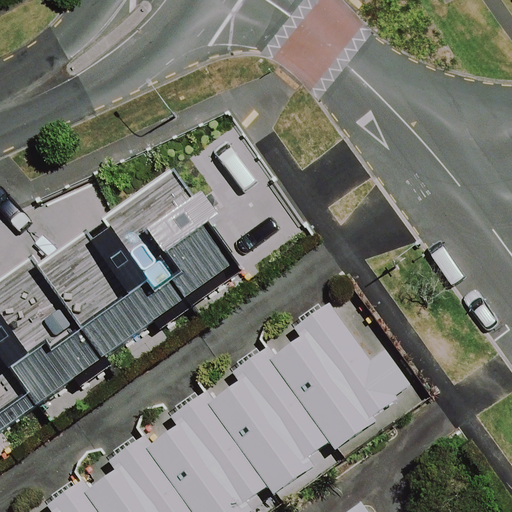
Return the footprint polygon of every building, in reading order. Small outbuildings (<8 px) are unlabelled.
[(98,193),(0,257),(0,440),(232,290),(207,252),(225,241),(211,219),(199,227),(143,228),(138,221),(123,231),(98,193)] [(301,326),(308,336),(315,331),(350,370),(377,418),(381,415),(404,398),(401,395),(415,385),(390,349),(376,360),(340,313),(345,310),(337,301),(301,326)] [(381,415),(377,418),(350,370),(315,331),(308,336),(282,355),(277,358),(336,440),(344,449),(385,420),(381,415)] [(239,371),(246,380),(252,376),(287,415),(313,457),(316,455),(336,440),(277,358),(282,355),(275,345),(239,371)] [(316,455),(313,457),(287,415),(252,376),(246,380),(220,399),(216,403),(274,485),(281,494),(323,464),(316,455)] [(177,415),(184,425),(191,420),(225,459),(251,502),(254,499),(274,485),(216,403),(220,399),(213,390),(177,415)] [(254,499),(251,502),(225,459),(191,420),(184,425),(158,444),(153,447),(200,511),(256,511),(261,509),(254,499)] [(115,460),(122,470),(128,465),(163,504),(167,511),(200,511),(153,447),(158,444),(151,434),(115,460)] [(167,511),(163,504),(128,465),(122,470),(96,489),(91,492),(105,511),(167,511)] [(53,505),(57,511),(63,511),(66,510),(68,511),(105,511),(91,492),(96,489),(89,479),(53,505)]
